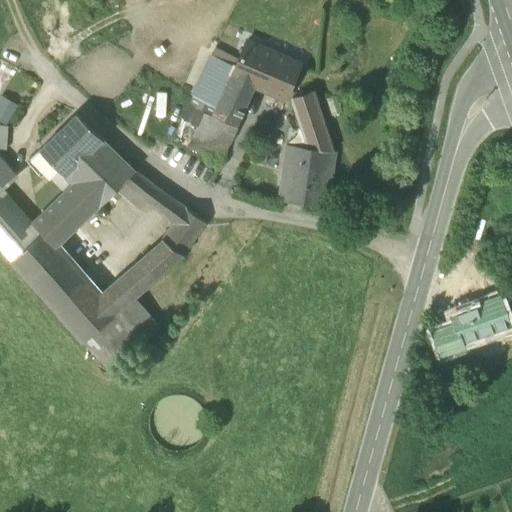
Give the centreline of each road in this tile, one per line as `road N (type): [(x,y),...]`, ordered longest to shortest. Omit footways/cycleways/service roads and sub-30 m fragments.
road 1 (unclassified): [(421,264),(353,235),(203,197),(63,90),(25,38),(11,0)]
road 2 (tertiary): [(355,511),(421,264)]
road 3 (tertiary): [(421,264),(463,132),(511,67)]
